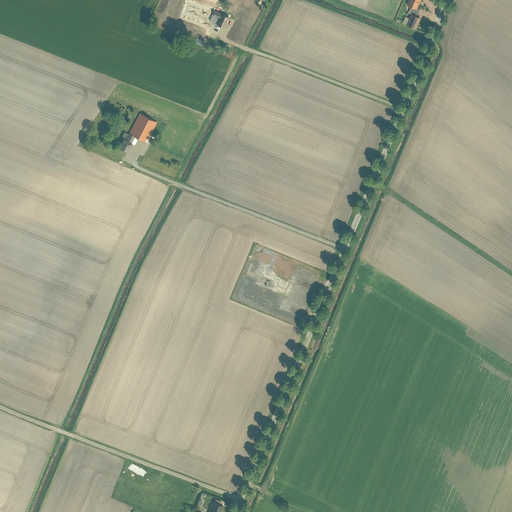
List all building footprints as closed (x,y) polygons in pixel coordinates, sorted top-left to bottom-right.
[(211,8),(201,2),(196,12),(206,18),(211,8)] [(411,13),(418,15),(420,9),(417,8),(411,6),(409,12),(411,13)] [(218,11),(214,21),(221,24),(225,15),(218,11)] [(407,24),(416,27),(420,17),(418,15),(411,13),(407,24)] [(152,119),(135,110),(125,129),(142,138),(152,119)] [(128,140),(120,135),(114,146),(123,150),(128,140)] [(116,169),(88,154),(85,161),(113,176),(116,169)] [(217,511),(221,504),(211,501),(206,511),(217,511)]
